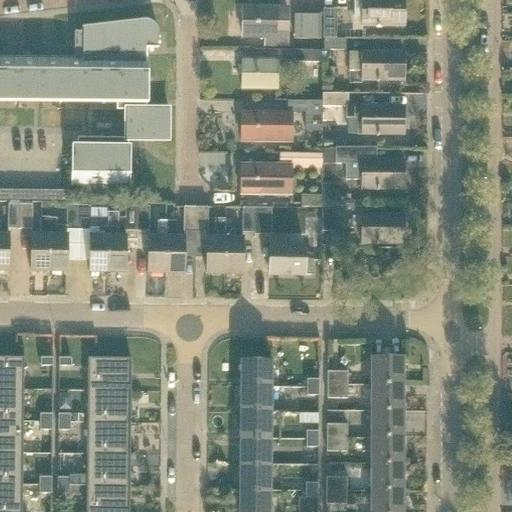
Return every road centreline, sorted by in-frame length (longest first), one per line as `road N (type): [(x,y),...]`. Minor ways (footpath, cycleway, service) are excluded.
road 1 (tertiary): [(451,322),(451,0)]
road 2 (residential): [(451,322),(189,319)]
road 3 (residential): [(188,195),(188,0)]
road 4 (residential): [(187,511),(189,319)]
road 5 (residential): [(189,319),(0,315)]
road 6 (tertiary): [(451,511),(451,345)]
